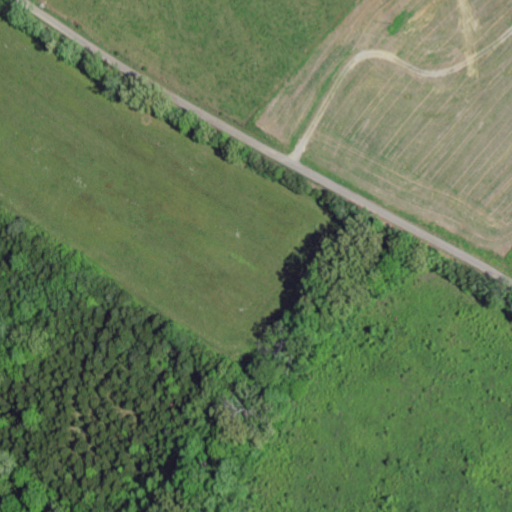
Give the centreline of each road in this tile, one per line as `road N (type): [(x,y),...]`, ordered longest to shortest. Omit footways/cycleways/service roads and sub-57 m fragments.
road 1 (residential): [(511,282),(208,117),(24,0)]
road 2 (residential): [(478,263),(481,211),(511,134),(500,18),(510,0)]
